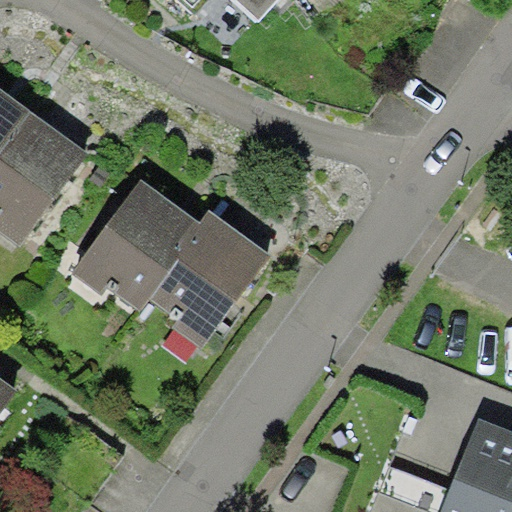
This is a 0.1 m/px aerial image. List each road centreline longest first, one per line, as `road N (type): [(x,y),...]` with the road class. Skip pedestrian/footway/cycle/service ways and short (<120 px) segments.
road 1 (residential): [(429,187),(203,87),(56,0)]
road 2 (residential): [(168,511),(429,187)]
road 3 (residential): [(429,187),(497,77)]
